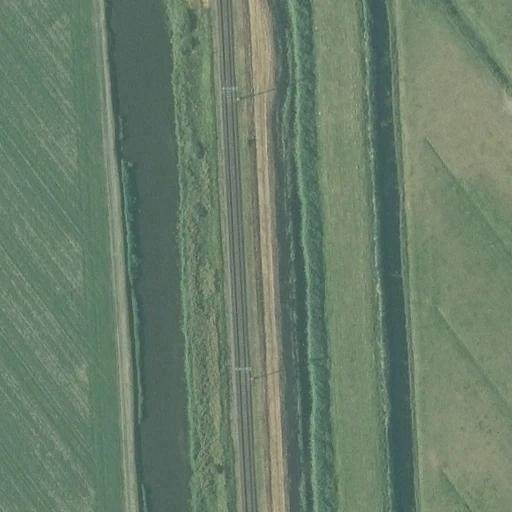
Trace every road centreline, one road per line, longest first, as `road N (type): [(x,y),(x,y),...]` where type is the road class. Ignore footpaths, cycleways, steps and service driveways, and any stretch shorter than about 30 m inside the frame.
road 1 (track): [(374,511),(338,0)]
road 2 (track): [(94,0),(129,511)]
